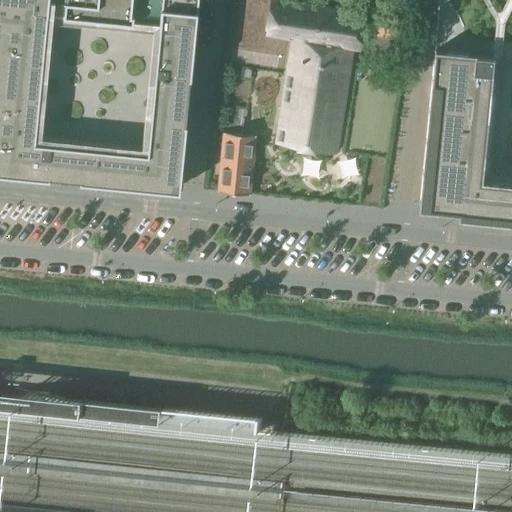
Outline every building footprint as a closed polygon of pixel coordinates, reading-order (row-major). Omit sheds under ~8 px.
[(0,0),(0,170),(29,173),(30,174),(48,175),(49,175),(51,175),(62,176),(66,176),(79,178),(98,180),(110,182),(148,185),(159,186),(163,187),(174,188),(175,188),(179,188),(180,183),(181,172),(186,121),(185,121),(185,119),(186,107),(188,87),(189,77),(190,74),(190,75),(190,74),(191,74),(191,72),(192,60),(192,57),(192,56),(196,22),(197,11),(197,7),(197,0),(0,0)] [(276,143),(335,152),(351,49),(358,51),(358,46),(359,47),(365,13),(274,0),(271,0),(266,32),(294,36),(276,143)] [(494,217),(511,218),(511,0),(439,0),(419,204),(494,212),(494,217)] [(217,191),(249,194),(258,139),(226,134),(217,191)] [(7,405),(30,408),(42,409),(43,397),(8,393),(7,405)] [(167,426),(223,428),(224,410),(167,409),(167,426)]
